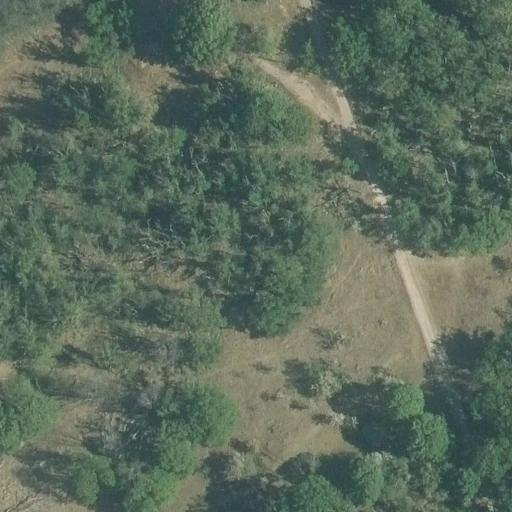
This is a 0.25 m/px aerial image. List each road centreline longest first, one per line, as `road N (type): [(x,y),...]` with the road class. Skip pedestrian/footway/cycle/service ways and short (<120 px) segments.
road 1 (track): [(496,511),(353,137)]
road 2 (track): [(304,0),(353,137)]
